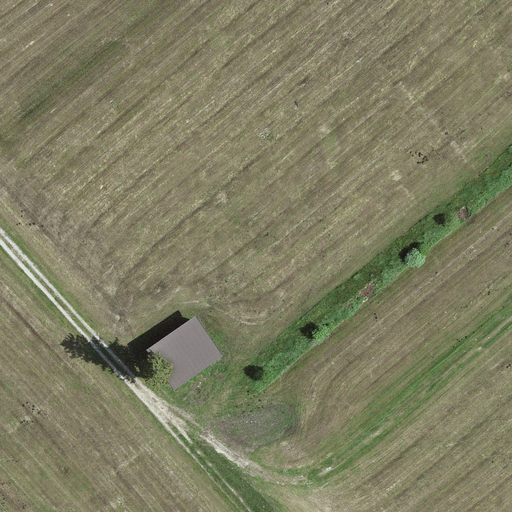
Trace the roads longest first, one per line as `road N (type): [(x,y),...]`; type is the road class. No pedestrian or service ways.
road 1 (track): [(135,374),(233,455),(287,474),(331,463),(511,302)]
road 2 (track): [(0,225),(260,511)]
